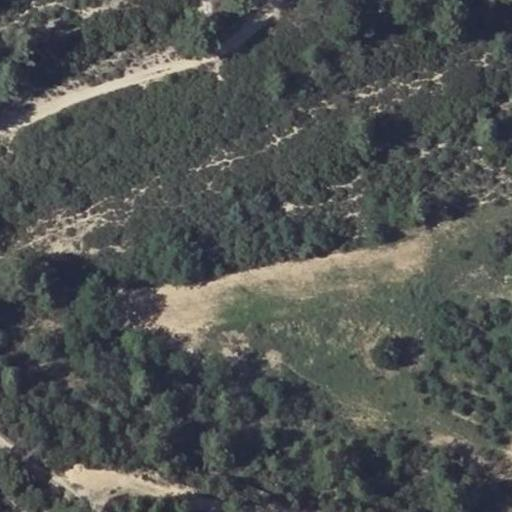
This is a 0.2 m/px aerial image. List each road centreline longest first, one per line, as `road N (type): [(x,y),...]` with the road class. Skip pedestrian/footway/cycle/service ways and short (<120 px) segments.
road 1 (track): [(0,129),(241,36),(270,0)]
road 2 (track): [(98,511),(0,440)]
